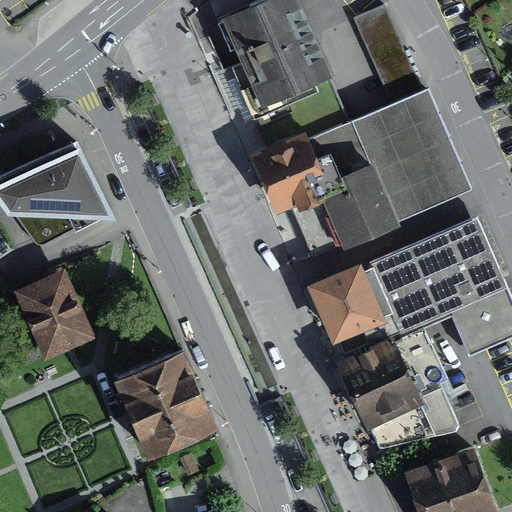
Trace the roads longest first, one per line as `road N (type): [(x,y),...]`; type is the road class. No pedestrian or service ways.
road 1 (tertiary): [(279,511),(73,42)]
road 2 (residential): [(408,0),(442,53),(511,212)]
